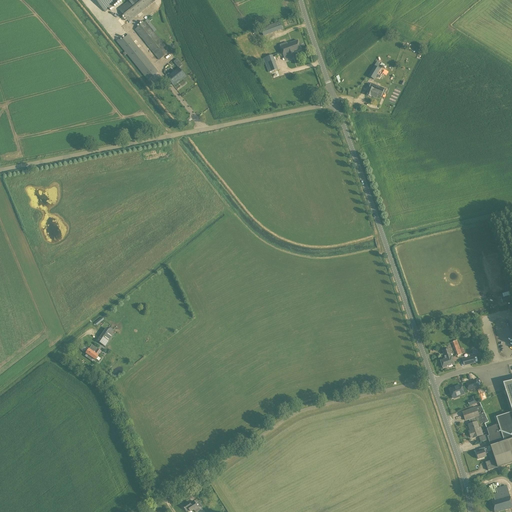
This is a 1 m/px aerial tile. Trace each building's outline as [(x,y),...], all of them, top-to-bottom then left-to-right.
[(94,0),(105,13),(120,0),(94,0)] [(129,22),(156,1),(155,0),(130,0),(118,10),(129,22)] [(159,60),(170,52),(151,29),(154,27),(147,19),(135,30),(159,60)] [(278,31),(283,29),(280,22),(275,23),(278,31)] [(147,81),(158,72),(128,35),(118,43),(147,81)] [(282,52),(299,45),(297,40),(290,43),(290,42),(280,45),(282,52)] [(299,45),(282,52),(284,58),(294,54),(294,53),(301,50),(299,45)] [(269,72),(277,69),(272,56),(263,59),(269,72)] [(178,67),(182,64),(178,58),(174,61),(178,67)] [(374,80),(382,66),(376,63),(371,72),(370,71),(367,75),(368,75),(368,76),(374,80)] [(180,81),(185,76),(178,68),(167,77),(173,85),(179,80),(180,81)] [(380,87),(371,84),(369,87),(366,95),(371,97),(371,96),(376,99),(378,95),(381,96),(385,86),(381,84),(380,87)] [(511,300),(511,296),(511,295),(508,296),(501,298),(502,303),(510,301),(511,300)] [(104,319),(102,316),(95,322),(97,325),(104,319)] [(447,341),(442,329),(433,332),(435,337),(438,344),(447,341)] [(100,337),(97,341),(104,346),(106,347),(108,343),(100,337)] [(457,356),(462,354),(457,341),(452,343),(457,356)] [(95,360),(98,356),(101,352),(92,345),(86,353),(95,360)] [(450,358),(452,357),(449,349),(443,352),(445,358),(449,357),(450,358)] [(454,365),(452,357),(450,358),(449,357),(445,358),(440,360),(443,369),(454,365)] [(469,390),(478,387),(476,380),(466,383),(469,390)] [(486,447),(488,453),(490,460),(485,462),(488,470),(511,462),(511,380),(503,383),(511,411),(497,417),(505,440),(490,445),(491,446),(487,447),(486,447)] [(454,399),(459,397),(458,396),(464,394),(461,385),(450,389),(453,398),(454,398),(454,399)] [(483,388),(477,390),(481,401),(487,398),(483,388)] [(486,423),(489,422),(481,406),(463,412),(466,420),(471,418),(472,423),(477,422),(480,421),(481,423),(486,422),(486,423)] [(479,428),(477,422),(472,423),(468,425),(470,431),(469,432),(471,438),(472,438),(483,435),(480,428),(479,428)] [(485,454),(488,453),(486,447),(479,449),(480,452),(476,453),(478,459),(486,457),(485,454)] [(494,511),(497,511),(511,507),(511,504),(506,485),(495,488),(497,493),(493,494),(495,500),(491,501),(494,511)] [(196,511),(200,510),(194,501),(190,503),(189,502),(183,506),(186,511),(190,511),(194,510),(195,511),(196,511)]
